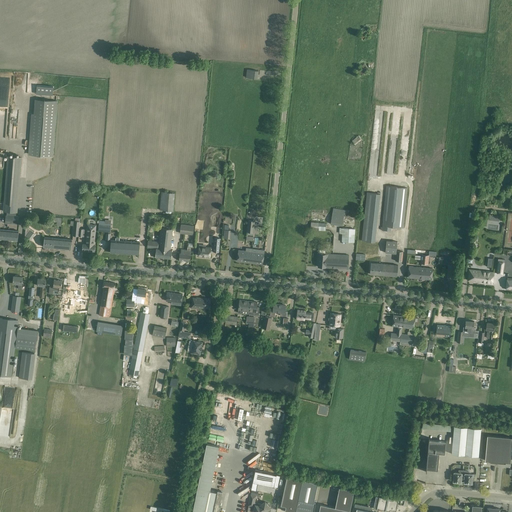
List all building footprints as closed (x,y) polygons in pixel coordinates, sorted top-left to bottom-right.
[(373,33),(368,28),(359,35),(363,41),(373,33)] [(365,64),(355,71),(358,75),(359,76),(360,75),(361,75),(369,69),(365,64)] [(247,70),(247,78),(259,78),(260,70),(247,70)] [(0,85),(10,86),(10,78),(0,77),(0,85)] [(36,113),(32,113),(30,154),(55,156),(58,100),(36,98),(36,113)] [(359,135),(352,141),(355,145),(362,140),(359,135)] [(18,213),(22,157),(8,156),(3,211),(18,213)] [(387,186),(382,230),(391,231),(392,227),(403,228),(408,188),(387,186)] [(171,204),(176,204),(176,192),(162,191),(161,210),(171,210),(171,204)] [(366,192),(361,240),(374,241),(378,193),(366,192)] [(331,224),(342,226),(345,212),(348,213),(349,211),(334,208),(331,224)] [(248,220),(246,232),(254,233),(255,221),(248,220)] [(99,221),(98,231),(108,232),(108,233),(106,233),(106,240),(110,240),(111,223),(105,223),(105,221),(99,221)] [(326,231),(326,223),(311,222),(311,229),(326,231)] [(82,250),(95,251),(95,245),(94,245),(96,225),(87,224),(86,244),(83,244),(82,250)] [(193,235),(194,226),(181,224),(180,233),(193,235)] [(29,232),(32,234),(34,231),(26,225),(25,237),(29,232)] [(171,258),(172,253),(172,250),(170,250),(173,229),(161,227),(159,242),(148,241),(147,247),(157,248),(156,257),(171,258)] [(355,229),(340,228),(339,233),(342,233),(342,242),(354,242),(355,229)] [(0,239),(6,240),(8,240),(9,230),(8,230),(9,229),(7,229),(7,230),(0,229),(0,239)] [(9,230),(8,240),(18,241),(19,231),(9,230)] [(71,249),(71,244),(72,239),(45,237),(44,247),(71,249)] [(111,240),(110,252),(139,254),(140,242),(111,240)] [(387,240),(385,252),(396,253),(395,261),(402,261),(403,251),(397,251),(398,242),(387,240)] [(180,254),(179,259),(189,260),(190,255),(190,254),(191,247),(193,248),(194,243),(188,242),(187,247),(187,250),(185,250),(182,249),(181,253),(180,253),(180,254)] [(199,246),(198,256),(210,257),(211,247),(206,246),(206,247),(199,246)] [(238,249),(237,261),(250,263),(252,248),(246,248),(245,250),(238,249)] [(265,250),(252,248),(250,263),(263,264),(265,250)] [(429,255),(436,256),(436,252),(429,251),(429,255),(422,255),(421,263),(429,264),(429,255)] [(348,269),(349,264),(349,255),(319,253),(318,267),(348,269)] [(497,273),(503,273),(505,260),(498,259),(497,273)] [(370,274),(382,275),(397,276),(398,265),(371,263),(370,274)] [(432,280),(432,275),(433,268),(409,266),(408,277),(432,280)] [(493,283),(494,272),(469,269),(468,280),(470,280),(473,280),(473,281),(493,283)] [(22,289),(23,277),(14,276),(13,283),(19,283),(18,289),(22,289)] [(45,286),(45,284),(46,279),(38,278),(37,285),(41,286),(40,293),(44,293),(45,286)] [(57,293),(61,293),(61,287),(62,281),(54,280),(53,287),(50,287),(49,293),(55,294),(55,291),(57,291),(57,293)] [(115,283),(104,282),(103,286),(104,287),(99,315),(109,317),(115,283)] [(135,298),(141,299),(145,300),(145,296),(146,289),(138,288),(137,294),(136,294),(135,298)] [(63,297),(62,311),(68,311),(68,308),(69,308),(69,305),(73,306),(73,302),(79,303),(79,304),(85,305),(85,299),(79,298),(80,290),(73,290),(72,294),(74,295),(73,298),(63,297)] [(183,294),(167,292),(166,301),(171,301),(171,304),(181,305),(181,303),(182,303),(183,294)] [(19,312),(22,296),(13,295),(11,311),(19,312)] [(201,308),(209,309),(210,299),(196,297),(196,298),(192,298),(191,308),(201,309),(201,308)] [(245,311),(249,311),(250,311),(250,305),(248,305),(249,301),(240,300),(238,312),(245,313),(245,311)] [(258,302),(249,301),(248,305),(250,305),(250,311),(249,311),(249,314),(258,315),(259,308),(257,308),(258,302)] [(279,304),(274,304),(273,309),(271,309),(270,316),(275,317),(275,312),(281,312),(280,315),(284,315),(284,316),(287,316),(288,311),(285,311),(286,306),(279,305),(279,304)] [(306,311),(298,310),(297,318),(298,318),(298,320),(304,320),(305,319),(312,320),(313,313),(306,312),(306,311)] [(134,347),(129,374),(138,375),(150,314),(141,313),(135,344),(133,344),(133,347),(134,347)] [(341,314),(330,313),(329,325),(337,326),(337,328),(336,337),(342,338),(343,329),(339,328),(339,326),(340,326),(341,314)] [(225,323),(228,323),(236,325),(237,317),(226,315),(225,323)] [(393,315),(393,320),(392,326),(397,327),(397,333),(391,333),(390,340),(400,341),(401,334),(402,327),(403,316),(393,315)] [(263,328),(270,329),(272,318),(265,316),(263,328)] [(403,316),(402,327),(414,329),(415,318),(403,316)] [(0,317),(0,375),(12,377),(15,348),(35,351),(37,341),(16,339),(18,328),(19,320),(0,317)] [(99,321),(98,332),(123,336),(125,325),(99,321)] [(463,331),(464,331),(464,332),(469,333),(469,337),(474,337),(474,333),(475,333),(476,330),(473,330),(473,328),(474,328),(474,321),(466,321),(465,327),(463,327),(463,331)] [(494,331),(494,329),(495,324),(487,323),(486,330),(490,330),(489,338),(493,339),(494,331)] [(63,324),(63,330),(78,332),(78,326),(63,324)] [(451,326),(437,325),(436,333),(445,334),(445,337),(450,337),(451,326)] [(52,330),(44,328),(43,336),(51,338),(52,330)] [(190,339),(191,333),(184,331),(179,330),(178,336),(190,339)] [(401,334),(400,341),(412,343),(413,335),(401,334)] [(167,337),(166,346),(176,347),(176,338),(167,337)] [(190,341),(188,350),(191,351),(191,352),(200,354),(202,342),(194,340),(193,341),(190,341)] [(351,349),(349,359),(365,361),(366,351),(351,349)] [(35,379),(37,353),(22,352),(20,378),(35,379)] [(489,382),(490,369),(481,368),(480,381),(489,382)] [(479,456),(481,428),(454,426),(452,454),(479,456)] [(490,461),(498,462),(500,436),(487,435),(485,460),(490,461)] [(510,463),(511,443),(511,437),(500,436),(498,462),(506,463),(506,462),(510,463)] [(445,454),(446,441),(429,440),(426,469),(438,470),(439,453),(445,454)] [(219,506),(222,491),(218,490),(217,491),(210,490),(219,446),(207,443),(193,511),(192,511),(219,511),(220,506),(219,506)] [(255,469),(253,481),(271,485),(271,487),(278,489),(281,475),(255,469)] [(461,480),(463,480),(464,471),(459,470),(459,473),(454,472),(454,475),(453,475),(452,479),(454,479),(453,481),(461,482),(461,480)] [(464,471),(463,480),(465,481),(464,482),(472,483),(472,480),(473,480),(473,477),(472,477),(472,476),(472,474),(468,474),(468,471),(464,471)] [(287,476),(281,505),(286,506),(285,511),(289,511),(306,511),(307,511),(312,511),(318,483),(287,476)] [(349,511),(350,510),(354,490),(339,487),(335,507),(321,504),(318,511),(349,511)] [(396,511),(399,499),(392,498),(392,500),(379,497),(377,509),(390,511),(390,510),(396,511)] [(269,507),(269,506),(270,505),(269,503),(268,503),(267,502),(266,503),(265,502),(261,504),(258,504),(258,505),(255,505),(255,506),(253,511),(264,511),(266,511),(265,511),(270,508),(269,507)]
